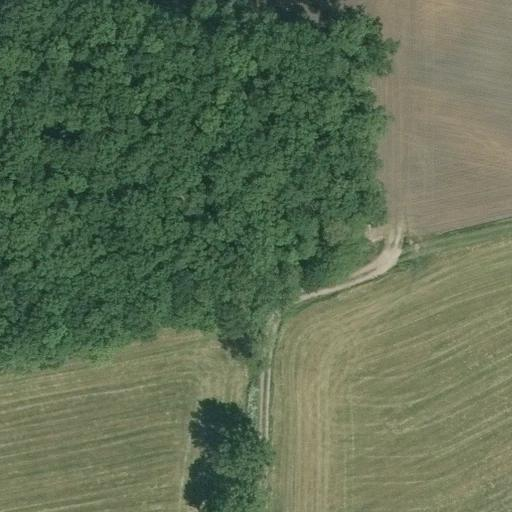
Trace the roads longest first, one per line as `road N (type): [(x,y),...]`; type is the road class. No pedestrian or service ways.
road 1 (track): [(255,511),(259,271),(0,193)]
road 2 (track): [(262,296),(511,220)]
